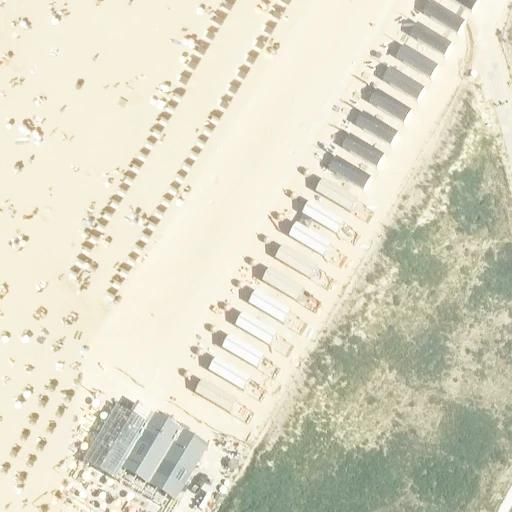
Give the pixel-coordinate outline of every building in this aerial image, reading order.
[(468,20),(435,0),(427,13),(461,33),(468,20)] [(480,0),(452,0),(473,12),(480,0)] [(454,43),(421,24),(413,36),(447,56),(454,43)] [(440,67),(407,47),(399,60),(432,80),(440,67)] [(426,91),(392,71),(385,84),(418,104),(426,91)] [(411,115),(378,96),(370,108),(404,128),(411,115)] [(399,136),(366,116),(358,129),(391,148),(399,136)] [(386,158),(352,138),(345,151),(378,171),(386,158)] [(372,181),(339,161),(331,174),(364,194),(372,181)] [(359,203),(326,183),(318,195),(351,215),(359,203)] [(347,223),(313,203),(306,216),(339,236),(347,223)] [(334,244),(301,224),(293,237),(327,257),(334,244)] [(319,269),(286,249),(278,262),(312,282),(319,269)] [(307,290),(274,270),(266,283),(299,302),(307,290)] [(294,311),(261,292),(253,304),(286,324),(294,311)] [(281,334),(247,314),(240,327),(273,346),(281,334)] [(267,357),(233,337),(226,350),(259,369),(267,357)] [(253,380),(220,360),(212,373),(245,393),(253,380)] [(234,400),(201,381),(193,393),(227,413),(234,400)] [(145,410),(110,468),(174,506),(209,448),(145,410)]
